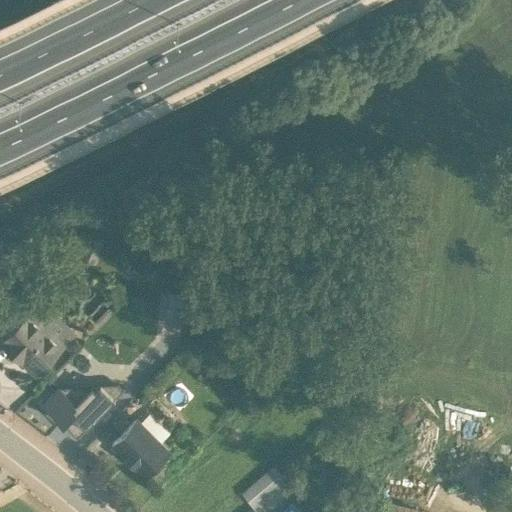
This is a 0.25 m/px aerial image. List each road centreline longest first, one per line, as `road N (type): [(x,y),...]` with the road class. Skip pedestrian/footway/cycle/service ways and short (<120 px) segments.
road 1 (track): [(0,206),(413,0)]
road 2 (motorway): [(0,130),(262,0)]
road 3 (residential): [(0,429),(102,511)]
road 4 (motorway): [(113,0),(0,55)]
